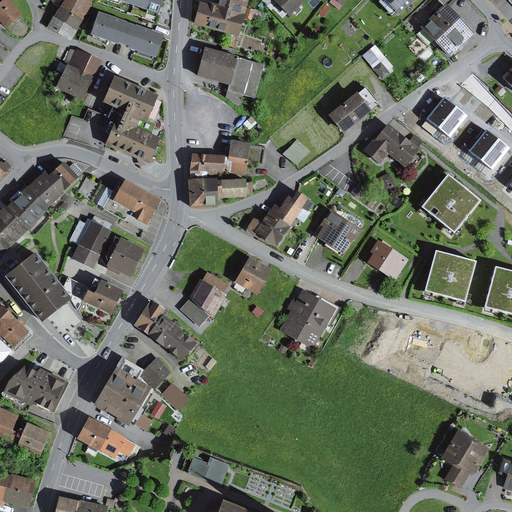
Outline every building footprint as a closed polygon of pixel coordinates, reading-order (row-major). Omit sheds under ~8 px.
[(0,0),(0,16),(10,27),(25,13),(12,0),(0,0)] [(93,0),(63,0),(47,28),(70,41),(94,0),(93,0)] [(162,0),(110,0),(157,16),(162,0)] [(206,5),(198,3),(192,26),(238,38),(248,0),(214,0),(213,5),(206,3),(206,5)] [(272,0),(289,17),(306,0),(272,0)] [(346,0),(330,0),(329,3),(339,11),(346,0)] [(382,0),(398,16),(415,0),(382,0)] [(444,4),(419,28),(421,30),(416,35),(427,46),(432,41),(449,59),(474,35),(444,4)] [(131,25),(98,13),(89,36),(117,46),(118,44),(124,45),(131,25)] [(155,59),(163,36),(131,25),(124,45),(128,47),(127,49),(155,59)] [(204,49),(196,78),(228,86),(227,92),(253,99),(263,65),(234,57),(236,50),(222,46),(220,54),(204,49)] [(395,70),(374,46),(362,57),(382,81),(395,70)] [(102,60),(71,47),(66,61),(71,63),(61,85),(87,95),(102,60)] [(511,68),(502,78),(511,89),(511,68)] [(157,97),(112,79),(102,104),(119,111),(139,118),(147,122),(157,97)] [(506,93),(499,86),(494,91),(501,97),(506,93)] [(356,94),(327,116),(342,135),(371,112),(370,111),(379,104),(366,88),(357,95),(356,94)] [(449,99),(428,122),(440,132),(461,109),(449,99)] [(472,120),(461,109),(440,132),(452,143),(472,120)] [(139,118),(119,111),(104,146),(123,155),(139,118)] [(139,118),(123,155),(148,165),(159,139),(151,136),(155,125),(147,122),(139,118)] [(373,139),(363,151),(379,165),(387,155),(404,168),(418,152),(416,150),(419,146),(410,139),(407,142),(387,125),(374,140),(373,139)] [(491,132),(471,155),(483,165),(503,142),(491,132)] [(413,135),(410,139),(419,146),(422,143),(413,135)] [(310,152),(296,140),(283,155),(296,167),(310,152)] [(224,157),(191,155),(189,179),(203,179),(216,178),(215,174),(222,174),(222,173),(245,177),(246,169),(249,169),(257,169),(258,165),(262,165),(265,147),(230,141),(227,158),(224,158),(224,157)] [(511,155),(511,149),(503,142),(483,165),(494,176),(511,155)] [(0,178),(11,168),(0,155),(0,178)] [(52,169),(54,171),(48,177),(62,193),(78,178),(81,173),(72,164),(68,168),(63,163),(60,166),(57,164),(52,169)] [(48,177),(44,173),(26,188),(46,210),(64,194),(62,193),(48,177)] [(396,188),(389,173),(377,179),(384,194),(396,188)] [(479,202),(447,176),(420,209),(452,235),(479,202)] [(113,202),(117,194),(107,188),(86,177),(77,194),(103,208),(102,209),(124,222),(125,221),(137,228),(140,223),(132,219),(135,214),(113,202)] [(216,178),(203,179),(204,206),(217,206),(217,200),(216,181),(216,178)] [(203,179),(189,179),(191,207),(204,206),(203,179)] [(245,180),(216,181),(217,200),(246,198),(246,195),(252,195),(252,183),(245,184),(245,180)] [(160,202),(124,181),(117,194),(113,202),(135,214),(132,219),(140,223),(146,226),(147,225),(160,202)] [(367,190),(358,184),(351,194),(359,200),(367,190)] [(46,210),(26,188),(6,208),(28,231),(29,231),(47,211),(46,210)] [(274,206),(268,214),(289,228),(295,218),(303,224),(311,213),(309,212),(314,205),(296,192),(291,200),(287,197),(279,209),(274,206)] [(28,231),(6,208),(4,206),(0,210),(0,255),(1,257),(28,231)] [(322,228),(315,239),(342,256),(352,240),(355,242),(362,232),(358,229),(346,221),(330,210),(319,227),(322,228)] [(253,219),(245,231),(254,238),(256,235),(275,249),(289,228),(268,214),(262,223),(253,219)] [(349,215),(346,221),(358,229),(362,222),(349,215)] [(110,231),(90,221),(88,226),(79,221),(69,241),(78,246),(71,259),(92,269),(110,231)] [(146,226),(140,223),(137,228),(146,233),(149,226),(147,225),(146,226)] [(143,251),(115,237),(103,261),(106,266),(130,277),(137,263),(143,251)] [(408,261),(377,241),(369,253),(372,255),(366,264),(394,282),(408,261)] [(455,258),(434,253),(423,292),(464,303),(474,263),(455,258)] [(62,290),(34,255),(3,279),(40,325),(71,301),(62,290)] [(237,278),(233,283),(256,297),(271,272),(248,258),(237,278)] [(511,273),(494,269),(483,309),(511,317),(511,273)] [(199,281),(189,298),(190,299),(210,316),(213,319),(226,296),(223,295),(228,286),(206,273),(201,282),(199,281)] [(83,304),(89,291),(87,290),(87,288),(67,278),(62,290),(71,301),(80,310),(83,304)] [(122,292),(100,282),(94,293),(89,291),(83,304),(110,317),(122,292)] [(290,311),(278,331),(299,343),(300,349),(307,348),(312,351),(327,325),(330,327),(338,312),(316,299),(302,291),(294,303),(291,301),(286,309),(290,311)] [(316,299),(338,312),(340,309),(317,296),(316,299)] [(210,316),(190,299),(185,304),(179,310),(199,328),(210,316)] [(133,327),(147,337),(162,317),(164,318),(168,313),(150,301),(133,327)] [(0,365),(13,351),(12,350),(13,350),(29,333),(0,307),(2,306),(0,304),(0,365)] [(263,312),(257,307),(251,313),(258,319),(263,312)] [(163,349),(179,331),(181,328),(174,322),(172,325),(164,318),(162,317),(147,337),(163,349)] [(179,331),(163,349),(180,364),(196,346),(179,331)] [(287,348),(281,345),(278,352),(284,355),(287,348)] [(121,358),(103,389),(141,412),(151,395),(148,393),(150,390),(136,381),(139,376),(142,370),(121,358)] [(157,358),(139,376),(154,390),(170,373),(157,358)] [(67,384),(39,370),(35,374),(24,368),(7,383),(2,394),(30,408),(33,405),(53,415),(67,384)] [(172,384),(161,395),(178,411),(189,400),(172,384)] [(103,389),(92,408),(128,428),(130,424),(133,426),(134,425),(140,415),(141,412),(103,389)] [(166,407),(158,402),(150,415),(158,420),(166,407)] [(0,408),(1,407),(0,407),(0,438),(3,440),(3,438),(18,444),(23,432),(19,430),(17,434),(11,432),(18,417),(0,408)] [(152,422),(140,415),(134,425),(146,432),(152,422)] [(88,419),(76,440),(99,453),(110,431),(88,419)] [(50,434),(26,424),(23,432),(18,444),(17,445),(41,455),(50,434)] [(110,431),(99,453),(123,465),(125,460),(135,456),(140,447),(110,431)] [(489,450),(457,431),(440,459),(452,467),(445,480),(460,489),(469,474),(473,477),(489,450)] [(193,458),(187,475),(220,487),(227,470),(228,465),(209,458),(207,464),(193,458)] [(506,480),(502,490),(511,493),(511,461),(511,462),(511,463),(502,460),(498,473),(506,480)] [(0,469),(0,468),(0,507),(4,508),(5,504),(28,509),(35,481),(10,475),(10,477),(0,474),(0,469)] [(77,511),(79,503),(58,498),(54,511),(77,511)] [(208,511),(217,511),(221,505),(213,501),(208,511)] [(80,502),(79,503),(77,511),(105,511),(107,507),(80,502)] [(245,511),(222,503),(221,505),(217,511),(245,511)]
